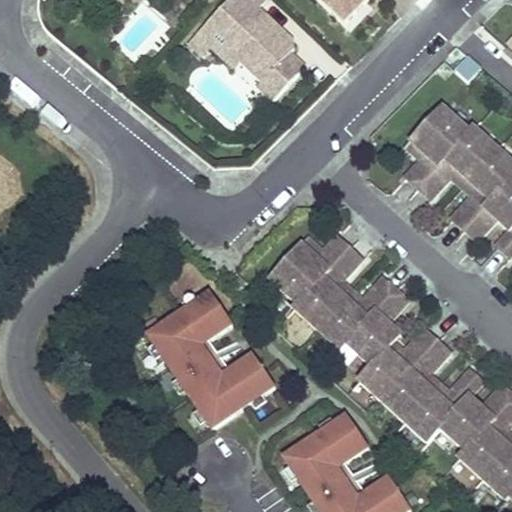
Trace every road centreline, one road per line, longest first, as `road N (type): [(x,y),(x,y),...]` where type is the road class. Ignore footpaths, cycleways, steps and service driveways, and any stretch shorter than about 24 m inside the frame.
road 1 (residential): [(129,511),(31,397),(20,368),(21,337),(49,294),(157,181)]
road 2 (residential): [(157,181),(197,210),(248,206),(452,0)]
road 3 (residential): [(157,181),(0,45)]
